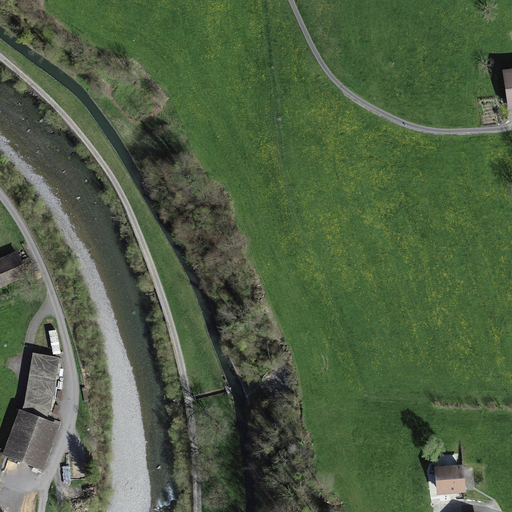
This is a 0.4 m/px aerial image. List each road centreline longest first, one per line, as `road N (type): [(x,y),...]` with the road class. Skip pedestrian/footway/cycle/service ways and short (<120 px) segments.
road 1 (track): [(196,511),(193,441),(166,305),(118,188),(74,127),(0,54)]
road 2 (unclassified): [(291,0),(323,65),(377,110),(449,131),(511,125)]
